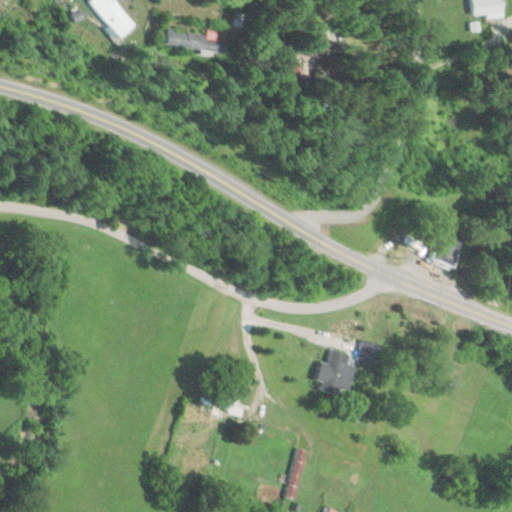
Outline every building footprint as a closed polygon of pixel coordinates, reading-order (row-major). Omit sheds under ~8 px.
[(127,44),(144,30),(119,0),(94,0),(92,2),(127,44)] [(470,0),(471,16),(500,16),(499,0),(470,0)] [(174,32),(172,47),(231,54),(233,40),(174,32)] [(455,265),(463,241),(426,228),(417,252),(455,265)] [(318,389),(338,394),(349,354),(328,349),(318,389)] [(305,449),(296,447),(285,497),(294,499),(305,449)]
